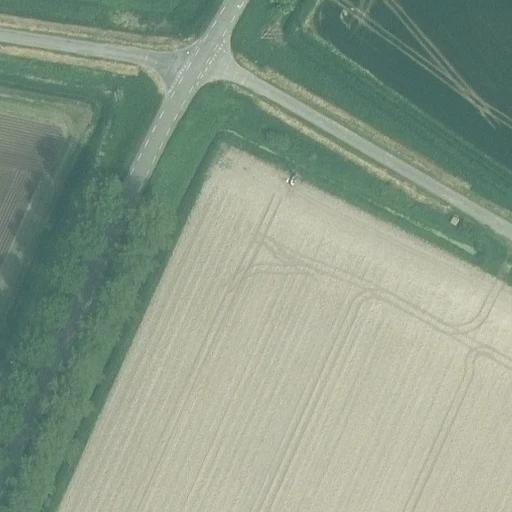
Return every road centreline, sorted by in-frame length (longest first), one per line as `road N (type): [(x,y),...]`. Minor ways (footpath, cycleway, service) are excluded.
road 1 (tertiary): [(0,492),(196,64)]
road 2 (unclassified): [(511,233),(239,76),(196,64)]
road 3 (unclassified): [(196,64),(0,40)]
